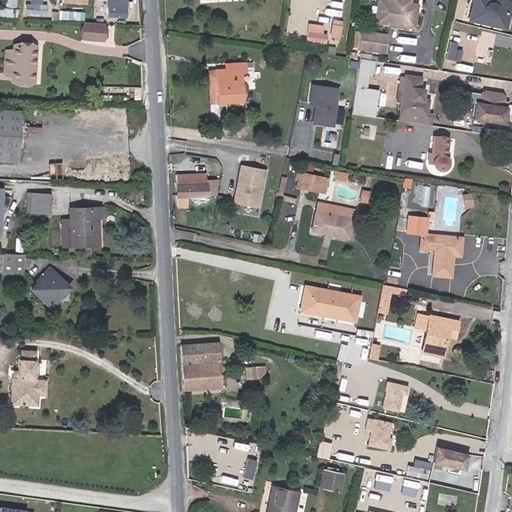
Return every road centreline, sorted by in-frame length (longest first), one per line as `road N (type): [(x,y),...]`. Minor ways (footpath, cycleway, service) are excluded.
road 1 (residential): [(176,511),(149,0)]
road 2 (unknown): [(0,167),(21,168),(75,142),(216,149),(232,165)]
road 3 (unknown): [(161,231),(280,250),(303,199)]
road 4 (unknown): [(340,431),(375,455),(441,437),(499,457)]
road 5 (unknown): [(511,86),(378,62)]
road 6 (unknown): [(511,165),(492,161),(456,133),(392,126)]
